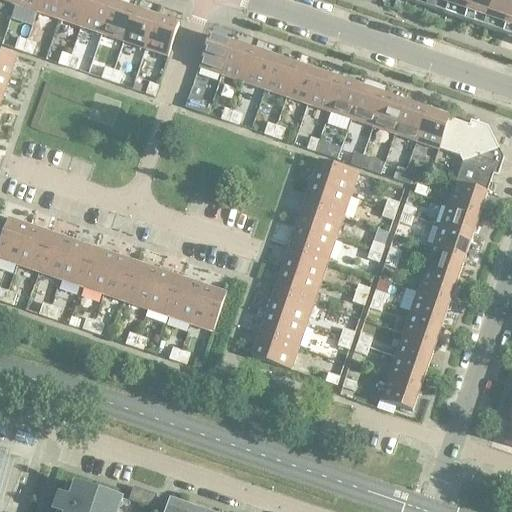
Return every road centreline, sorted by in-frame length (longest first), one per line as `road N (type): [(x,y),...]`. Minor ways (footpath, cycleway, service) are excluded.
road 1 (residential): [(0,413),(285,511)]
road 2 (residential): [(250,0),(511,88)]
road 3 (residential): [(431,511),(511,277)]
